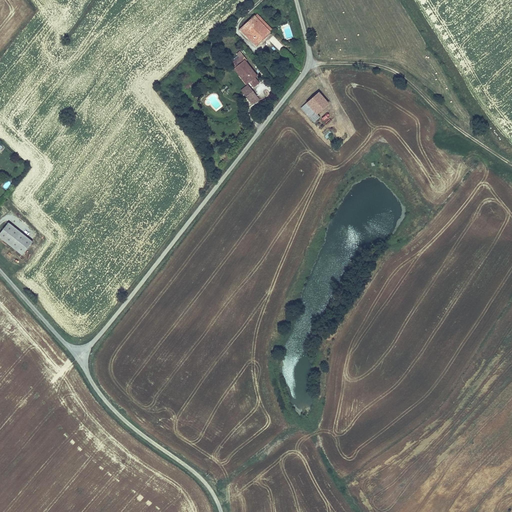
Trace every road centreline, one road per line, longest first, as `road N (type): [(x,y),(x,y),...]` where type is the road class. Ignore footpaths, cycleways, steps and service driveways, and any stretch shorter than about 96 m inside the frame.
road 1 (unclassified): [(79,359),(305,70),(296,0)]
road 2 (track): [(511,164),(383,66),(308,64)]
road 3 (unclassified): [(79,359),(116,412),(202,479),(220,511)]
